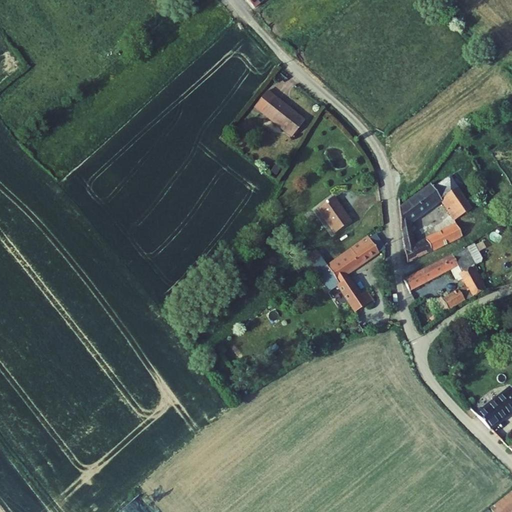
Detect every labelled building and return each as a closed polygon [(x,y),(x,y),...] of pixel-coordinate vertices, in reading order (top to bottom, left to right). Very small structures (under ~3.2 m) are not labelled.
[(242,0),(241,1),(251,13),(265,0),(242,0)] [(257,105),(263,110),(273,99),(267,94),(257,105)] [(263,110),(260,114),(291,141),(304,125),(273,99),(263,110)] [(401,227),(408,264),(464,236),(459,225),(412,248),(408,225),(442,200),(456,221),(472,210),(453,182),(440,192),(434,183),(401,207),(401,227)] [(330,201),(310,214),(326,238),(346,225),(330,201)] [(362,242),(323,271),(330,282),(328,284),(331,289),(336,285),(337,287),(335,289),(335,291),(341,299),(353,316),(378,298),(372,291),(367,293),(353,273),(382,252),(373,239),(364,244),(362,242)] [(459,266),(463,272),(473,267),(485,287),(487,285),(476,267),(485,261),(474,242),(458,251),(465,263),(459,266)] [(463,272),(459,266),(465,263),(458,251),(405,280),(411,292),(452,270),(459,282),(466,278),(470,285),(445,300),(451,311),(468,301),(488,292),(485,287),(473,267),(463,272)] [(311,258),(295,270),(305,284),(313,278),(321,272),(311,258)] [(330,282),(323,271),(321,272),(313,278),(326,297),(335,291),(335,289),(337,287),(336,285),(331,289),(328,284),(330,282)] [(511,395),(508,390),(475,418),(487,432),(511,410),(511,409),(509,405),(511,402),(511,395)] [(511,511),(511,499),(509,495),(486,511),(511,511)]
